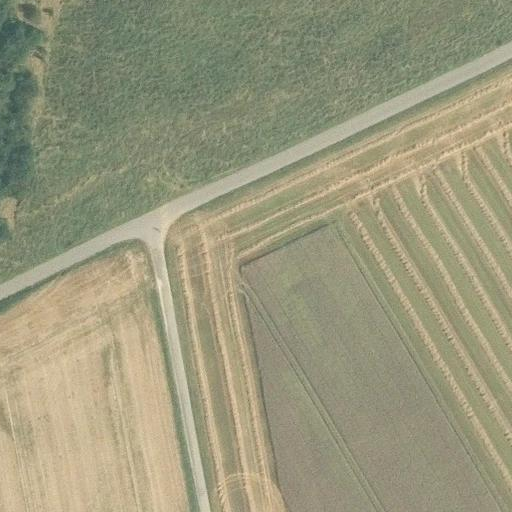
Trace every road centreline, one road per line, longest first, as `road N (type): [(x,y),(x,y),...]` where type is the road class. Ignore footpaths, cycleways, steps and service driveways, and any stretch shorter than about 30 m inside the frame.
road 1 (track): [(511,51),(0,295)]
road 2 (track): [(203,511),(151,220)]
